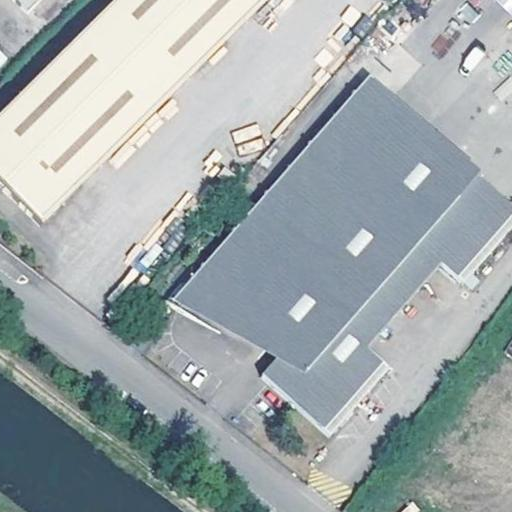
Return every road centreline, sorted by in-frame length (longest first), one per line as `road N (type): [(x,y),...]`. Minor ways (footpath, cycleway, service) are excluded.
road 1 (unknown): [(52,309),(304,0)]
road 2 (unclassified): [(0,269),(313,511)]
road 3 (track): [(0,357),(202,511)]
road 4 (unknown): [(194,420),(233,378),(236,358),(167,304)]
